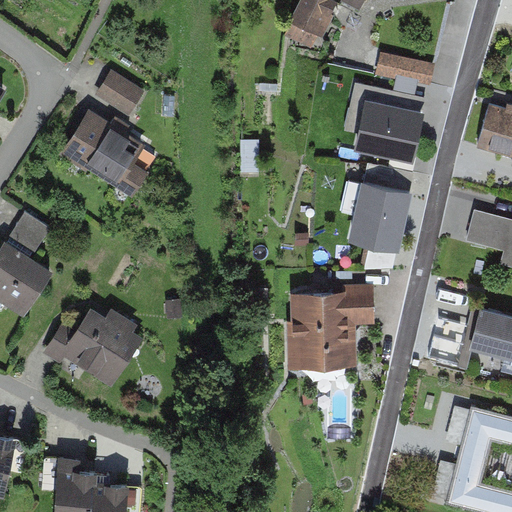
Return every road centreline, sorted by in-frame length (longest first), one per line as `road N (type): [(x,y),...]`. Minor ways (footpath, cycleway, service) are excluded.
road 1 (residential): [(369,511),(498,0)]
road 2 (residential): [(0,378),(172,456)]
road 3 (residential): [(0,172),(37,113),(46,81),(38,63),(0,31)]
